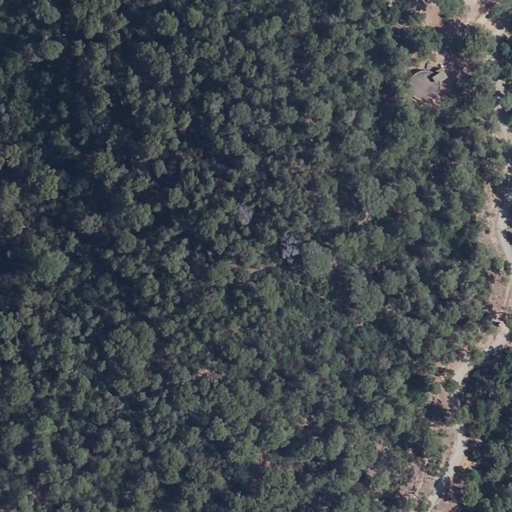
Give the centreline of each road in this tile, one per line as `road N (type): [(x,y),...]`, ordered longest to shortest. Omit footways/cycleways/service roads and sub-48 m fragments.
road 1 (unclassified): [(511,9),(495,31),(494,66),(511,258)]
road 2 (unclassified): [(511,309),(505,330),(457,387),(458,459),(424,511)]
